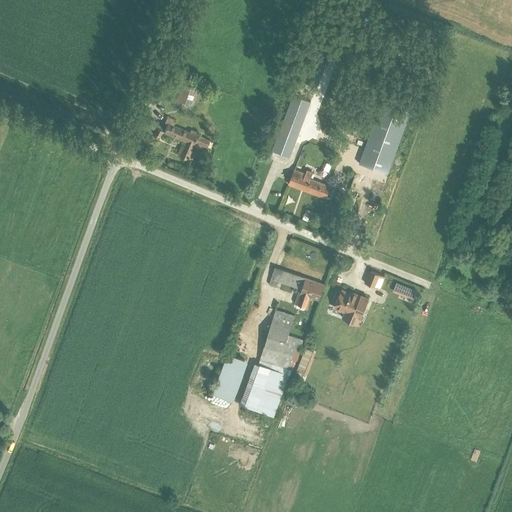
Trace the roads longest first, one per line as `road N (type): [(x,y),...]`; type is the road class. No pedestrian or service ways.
road 1 (residential): [(433,285),(116,156)]
road 2 (residential): [(116,156),(0,474)]
road 3 (residential): [(173,0),(116,156)]
road 4 (residential): [(116,156),(0,107)]
